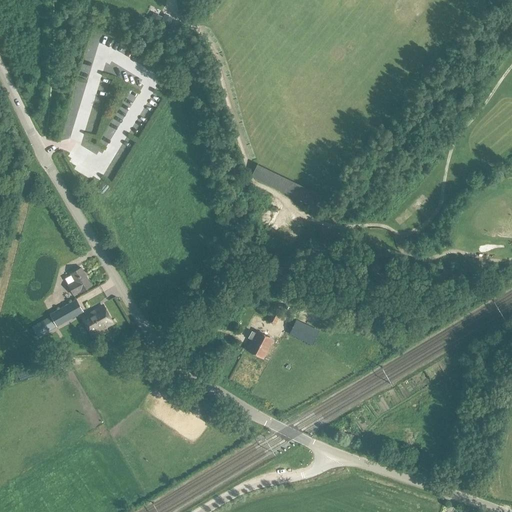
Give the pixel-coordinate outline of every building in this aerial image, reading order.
[(153,13),(148,23),(157,28),(162,17),(153,13)] [(168,29),(173,18),(164,14),(159,25),(168,29)] [(320,195),(256,166),(251,178),(315,207),(320,195)] [(75,281),(68,286),(74,296),(81,292),(92,286),(82,268),(71,274),(75,281)] [(71,274),(64,277),(67,283),(74,279),(71,274)] [(84,312),(77,300),(50,315),(51,317),(57,327),(84,312)] [(113,324),(103,306),(83,318),(93,335),(113,324)] [(275,325),(281,314),(273,311),(267,321),(275,325)] [(51,317),(32,327),(38,338),(57,327),(51,317)] [(341,322),(331,317),(329,324),(339,327),(341,322)] [(297,320),(289,334),(312,346),(320,331),(297,320)] [(263,359),(273,340),(257,331),(247,350),(263,359)] [(345,420),(338,426),(348,437),(355,431),(345,420)]
